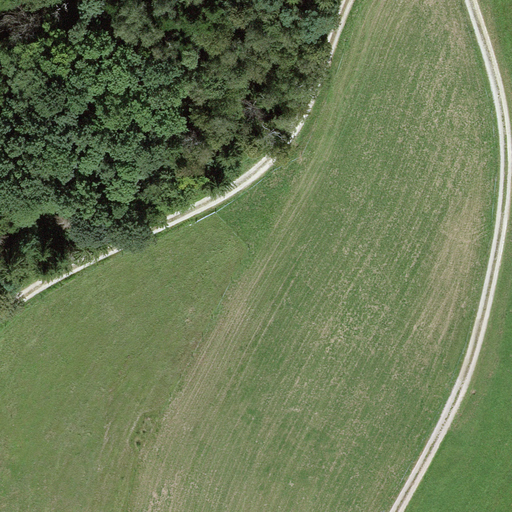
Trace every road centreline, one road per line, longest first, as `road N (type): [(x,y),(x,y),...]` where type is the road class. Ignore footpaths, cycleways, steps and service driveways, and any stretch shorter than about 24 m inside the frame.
road 1 (track): [(475,0),(494,46),(508,223),(450,443),(402,511)]
road 2 (track): [(0,314),(229,191),(264,163),(320,73),(345,0)]
road 3 (track): [(45,0),(55,139),(37,289)]
